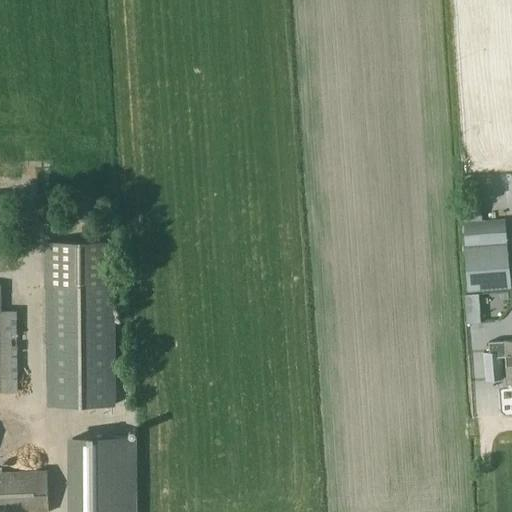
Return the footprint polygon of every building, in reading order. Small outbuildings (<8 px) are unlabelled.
[(505,219),(463,223),(467,291),(511,289),(505,219)] [(48,404),(115,403),(114,243),(48,244),(48,404)] [(478,292),(465,293),(467,322),(480,321),(478,292)] [(0,312),(0,391),(18,392),(16,313),(0,312)] [(511,340),(489,342),(490,351),(485,351),(487,378),(506,376),(507,382),(511,381),(511,340)] [(137,511),(136,437),(76,437),(76,511),(137,511)] [(0,511),(47,511),(47,474),(0,475),(0,511)]
